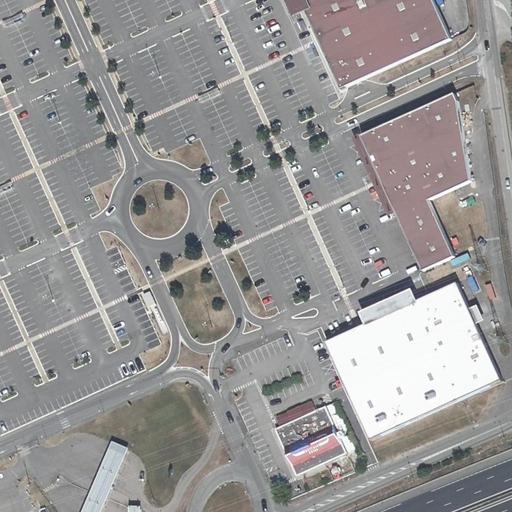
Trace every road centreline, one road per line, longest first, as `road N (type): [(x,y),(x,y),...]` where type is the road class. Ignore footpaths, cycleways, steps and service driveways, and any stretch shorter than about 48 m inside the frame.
road 1 (unclassified): [(511,421),(308,511)]
road 2 (unclassified): [(484,1),(511,200)]
road 3 (residential): [(158,377),(0,448)]
road 4 (residential): [(195,215),(194,195),(178,175),(139,175),(121,207),(139,240)]
road 5 (residential): [(219,351),(242,312),(195,215)]
road 6 (residential): [(266,511),(213,388)]
